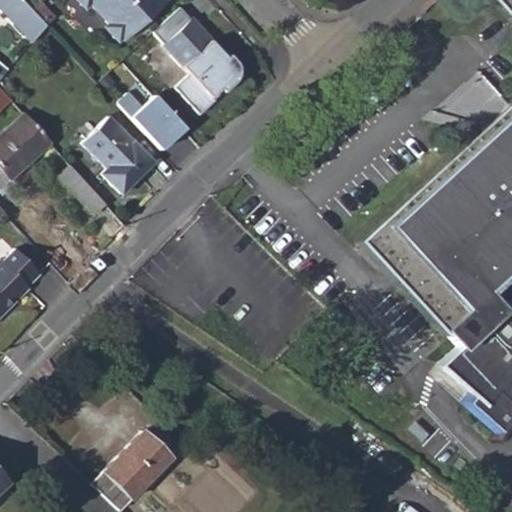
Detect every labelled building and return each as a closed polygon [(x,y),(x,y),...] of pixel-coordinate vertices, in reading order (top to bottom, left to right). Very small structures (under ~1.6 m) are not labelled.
[(45,26),(22,3),(19,0),(0,0),(0,12),(29,44),(45,26)] [(59,0),(72,14),(79,14),(80,13),(98,32),(98,39),(105,47),(112,46),(113,48),(163,0),(59,0)] [(511,0),(491,0),(511,22),(511,100),(506,106),(475,134),(357,242),(437,331),(439,330),(454,346),(446,354),(488,391),(480,401),(501,420),(511,404),(511,308),(504,302),(500,305),(493,312),(477,295),(484,288),(497,277),(483,262),(511,235),(511,0)] [(227,55),(191,16),(161,44),(188,73),(173,86),(198,113),(232,81),(233,81),(235,79),(235,77),(237,73),(237,72),(238,67),(237,63),(233,59),(228,53),(227,55)] [(466,126),(475,134),(506,106),(497,97),(499,96),(492,88),(457,119),(464,127),(466,126)] [(0,108),(9,101),(0,90),(0,108)] [(184,133),(157,107),(139,126),(166,152),(184,133)] [(0,187),(48,143),(21,114),(0,133),(0,187)] [(120,194),(151,162),(105,117),(80,143),(105,168),(99,174),(120,194)] [(91,214),(102,204),(68,165),(56,176),(91,214)] [(511,235),(483,262),(497,277),(511,262),(511,235)] [(0,315),(27,287),(26,286),(38,274),(12,249),(0,261),(0,315)] [(477,295),(493,312),(500,305),(484,288),(477,295)] [(436,363),(480,401),(488,391),(446,354),(436,363)] [(117,510),(168,458),(139,430),(89,483),(117,510)]
